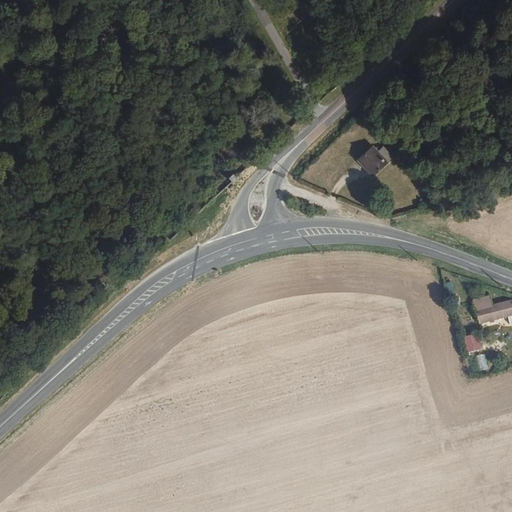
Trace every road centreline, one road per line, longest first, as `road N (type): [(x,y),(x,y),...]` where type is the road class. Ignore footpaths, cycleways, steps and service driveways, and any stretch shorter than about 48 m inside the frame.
road 1 (primary): [(0,429),(151,296),(233,248)]
road 2 (primary): [(275,236),(366,234),(511,280)]
road 3 (tertiary): [(454,0),(284,158)]
road 4 (track): [(264,0),(333,112)]
